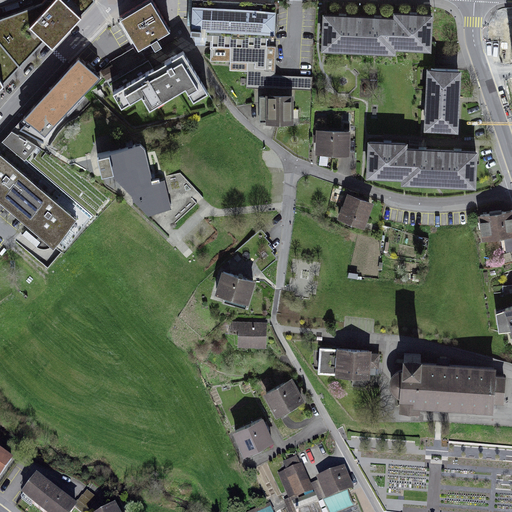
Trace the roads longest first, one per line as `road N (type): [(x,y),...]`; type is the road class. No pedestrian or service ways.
road 1 (residential): [(511,189),(468,203),(417,205),(295,165)]
road 2 (residential): [(378,511),(281,337)]
road 3 (residential): [(111,0),(0,122)]
road 4 (secondary): [(511,157),(474,45),(474,0)]
